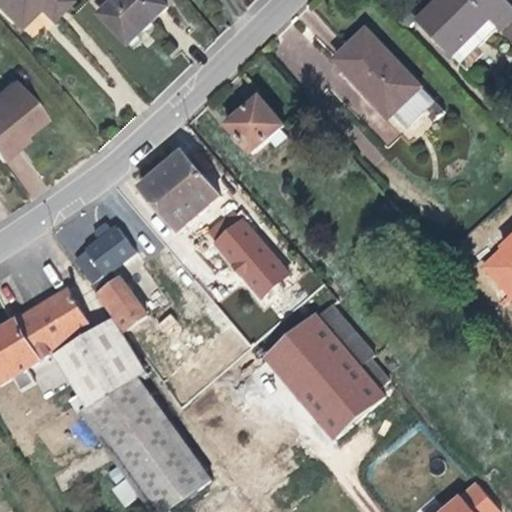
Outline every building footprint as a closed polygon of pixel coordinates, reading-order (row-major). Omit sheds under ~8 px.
[(48,21),(67,1),(66,0),(0,0),(0,11),(17,28),(37,10),(48,21)] [(160,0),(116,0),(101,15),(130,45),(147,29),(168,8),(160,0)] [(511,7),(504,0),(431,0),(438,6),(419,24),(453,59),(454,58),(491,22),(499,30),(511,43),(511,7)] [(402,5),(392,15),(407,31),(417,21),(402,5)] [(499,30),(491,22),(454,58),(468,71),(485,55),(479,50),(499,30)] [(424,89),(368,32),(350,50),(337,62),(393,120),(394,118),(423,90),(424,89)] [(0,161),(16,149),(13,146),(27,135),(44,122),(11,82),(0,91),(0,161)] [(423,90),(394,118),(408,133),(437,105),(423,90)] [(285,129),(261,100),(242,116),(229,127),(253,156),(285,129)] [(159,175),(143,189),(180,234),(222,198),(184,154),(159,175)] [(290,277),(244,224),(219,246),(264,299),(290,277)] [(98,245),(78,261),(97,286),(139,253),(120,229),(98,245)] [(511,302),(511,230),(476,270),(511,302)] [(100,296),(129,335),(158,312),(130,274),(100,296)] [(88,281),(70,292),(94,332),(56,354),(89,408),(87,418),(156,511),(170,511),(213,481),(139,380),(146,374),(113,320),(114,319),(88,281)] [(94,332),(70,292),(14,326),(0,334),(0,386),(1,388),(13,380),(21,394),(36,385),(28,371),(56,354),(94,332)] [(333,308),(320,320),(362,370),(372,361),(376,358),(333,308)] [(362,370),(320,320),(270,362),(337,441),(386,399),(380,392),(362,370)] [(362,370),(380,392),(391,383),(372,361),(362,370)] [(112,488),(124,507),(138,498),(126,479),(112,488)] [(434,511),(501,511),(475,480),(434,511)]
